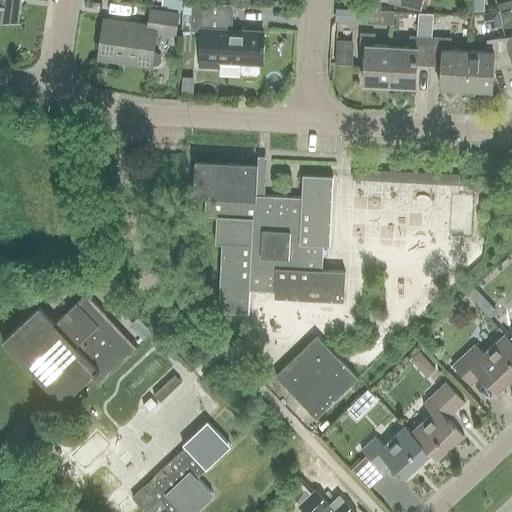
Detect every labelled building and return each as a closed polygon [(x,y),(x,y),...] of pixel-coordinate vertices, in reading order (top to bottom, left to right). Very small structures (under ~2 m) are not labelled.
[(0,0),(0,20),(18,22),(20,0),(0,0)] [(388,0),(388,3),(420,11),(421,7),(425,8),(427,0),(388,0)] [(190,30),(199,30),(197,66),(227,67),(227,62),(241,63),(241,72),(243,75),(256,76),(259,73),(259,64),(263,64),(264,45),(262,45),(263,33),(230,31),(231,5),(192,3),(190,30)] [(174,34),(177,13),(149,9),(147,24),(104,18),(98,58),(124,62),(149,66),(150,65),(153,65),(157,64),(160,62),(160,58),(158,55),(155,53),(151,53),(154,31),(174,34)] [(394,11),(361,9),(360,22),(393,24),(394,11)] [(417,13),(417,25),(431,26),(432,14),(417,13)] [(389,85),(391,47),(374,46),(374,34),(360,33),(360,45),(366,45),(364,84),(389,85)] [(429,62),(431,37),(409,36),(408,48),(391,47),(389,85),(415,87),(416,62),(429,62)] [(451,50),(451,39),(431,37),(429,62),(442,63),(441,88),(467,90),(469,51),(451,50)] [(336,62),(354,63),(354,38),(336,38),(336,62)] [(494,66),(511,64),(504,38),(486,41),(486,52),(469,51),(467,90),(492,91),(494,66)] [(303,176),(302,198),(255,195),(256,165),(195,161),(193,197),(205,198),(204,217),(216,217),(215,244),(222,244),(218,312),(249,314),(250,292),(274,293),(274,299),(343,303),(345,273),(322,271),(324,246),(330,246),(333,177),(303,176)] [(459,175),(352,169),(351,179),(458,185),(459,175)] [(37,308),(1,342),(60,404),(61,406),(89,380),(96,387),(133,352),(122,340),(101,318),(104,316),(85,295),(84,297),(53,325),(48,320),(44,315),(37,308)] [(511,381),(511,341),(506,335),(484,355),(475,345),(453,365),(472,386),(481,378),(496,395),(505,388),(511,381)] [(315,419),(358,379),(317,337),(275,377),(315,419)] [(411,431),(432,454),(437,460),(464,436),(447,418),(464,402),(445,381),(422,403),(431,413),(411,431)] [(356,410),(373,393),(368,388),(351,405),(356,410)] [(158,404),(151,397),(144,404),(150,411),(158,404)] [(197,479),(230,446),(208,421),(182,446),(184,448),(131,497),(145,511),(196,511),(213,496),(197,479)] [(432,454),(411,431),(405,425),(384,445),(374,435),(360,449),(379,470),(388,461),(405,479),(432,454)] [(299,507),(304,511),(353,511),(338,496),(329,505),(316,491),(299,507)]
